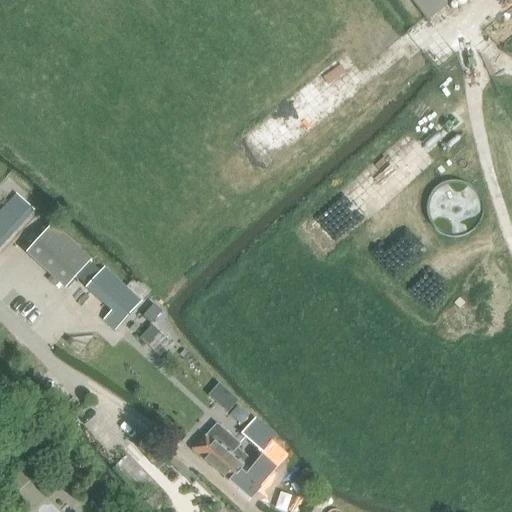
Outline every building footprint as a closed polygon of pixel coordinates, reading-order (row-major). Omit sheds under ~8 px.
[(454,0),(410,0),(428,22),(454,0)] [(0,243),(33,208),(18,195),(0,213),(0,243)] [(65,288),(88,264),(50,229),(27,253),(65,288)] [(103,322),(115,333),(142,303),(105,270),(86,290),(111,313),(103,322)] [(154,306),(143,318),(153,326),(158,321),(157,319),(162,314),(154,306)] [(209,397),(229,414),(239,403),(219,386),(209,397)] [(254,447),(267,433),(254,421),(241,435),(254,447)] [(262,454),(262,453),(252,464),(237,451),(241,447),(216,425),(193,452),(230,485),(238,475),(245,481),(250,475),(247,472),(262,454)] [(283,447),(275,440),(267,433),(254,447),(262,453),(262,454),(247,472),(250,475),(245,481),(238,475),(230,485),(249,501),(258,491),(257,490),(282,461),(280,451),(283,447)] [(149,439),(138,449),(160,471),(170,460),(149,439)] [(156,482),(129,455),(118,465),(145,493),(156,482)] [(31,483),(19,471),(6,484),(18,496),(31,483)]
